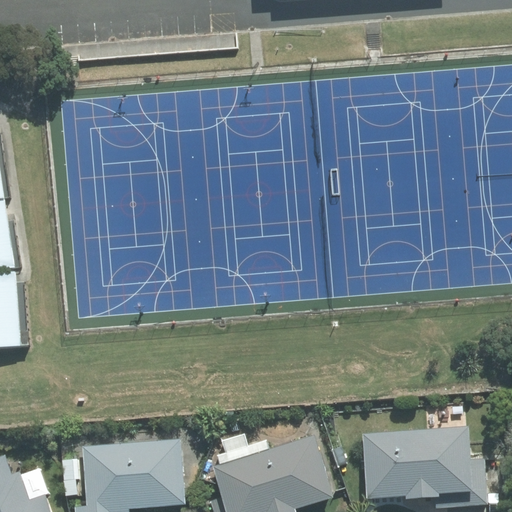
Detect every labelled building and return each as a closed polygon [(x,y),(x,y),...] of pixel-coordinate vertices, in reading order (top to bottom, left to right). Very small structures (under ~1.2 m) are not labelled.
[(6,200),(0,200),(0,270),(17,268),(6,200)] [(0,349),(22,347),(17,273),(0,274),(0,349)] [(469,428),(364,435),(369,501),(409,499),(408,502),(435,500),(435,509),(489,505),(486,459),(471,460),(469,428)] [(315,436),(214,468),(223,498),(211,501),(214,511),(296,511),(335,500),(315,436)] [(181,440),(83,448),(88,507),(76,508),(76,511),(121,511),(121,510),(187,505),(181,440)] [(343,448),(334,451),(339,467),(348,464),(343,448)] [(0,511),(53,511),(47,494),(32,500),(22,472),(13,475),(6,455),(0,457),(0,511)] [(75,461),(62,462),(65,491),(78,490),(75,461)]
